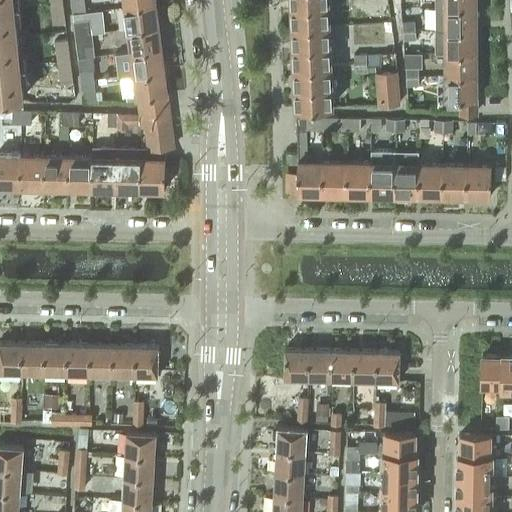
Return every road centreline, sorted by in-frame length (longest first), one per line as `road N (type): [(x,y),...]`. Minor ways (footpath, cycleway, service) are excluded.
road 1 (residential): [(511,238),(221,232)]
road 2 (secondary): [(221,232),(222,109),(211,0)]
road 3 (residential): [(221,232),(0,230)]
road 4 (residential): [(0,298),(220,304)]
road 5 (residential): [(220,304),(433,311)]
road 6 (secondary): [(208,511),(220,304)]
road 7 (residential): [(430,511),(433,311)]
